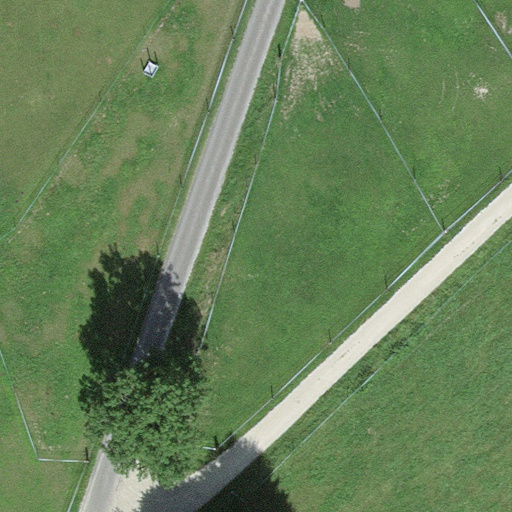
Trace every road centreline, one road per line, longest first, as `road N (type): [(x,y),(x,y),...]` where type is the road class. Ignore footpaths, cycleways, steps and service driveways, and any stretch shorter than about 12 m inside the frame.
road 1 (track): [(90,511),(258,0)]
road 2 (track): [(511,196),(180,511)]
